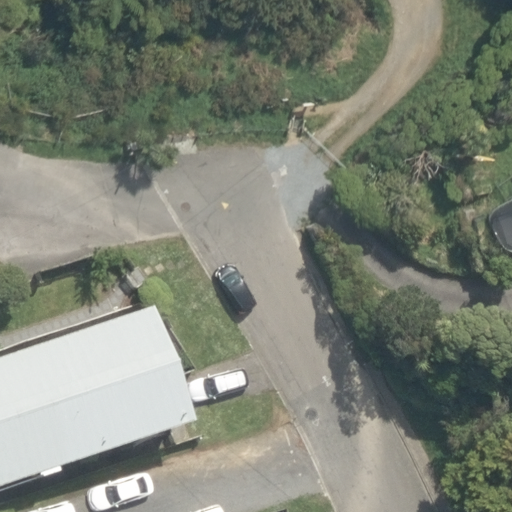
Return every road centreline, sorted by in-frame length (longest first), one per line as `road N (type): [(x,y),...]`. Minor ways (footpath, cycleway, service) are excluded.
road 1 (residential): [(385,511),(225,199)]
road 2 (track): [(411,0),(411,48),(352,123)]
